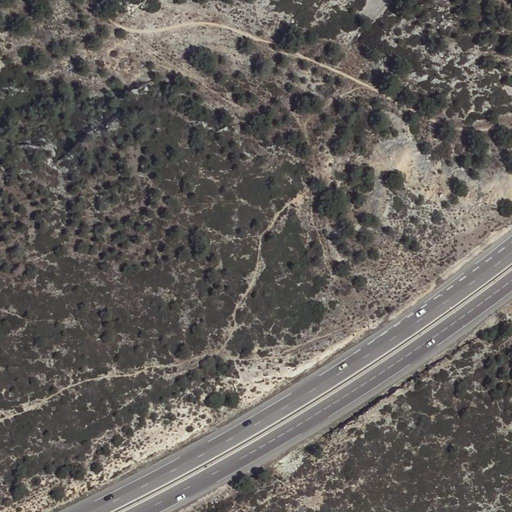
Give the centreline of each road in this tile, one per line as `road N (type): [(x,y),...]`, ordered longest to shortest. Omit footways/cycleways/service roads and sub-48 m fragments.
road 1 (trunk): [(141,511),(386,371),(511,280)]
road 2 (trunk): [(399,332),(205,452),(89,511)]
road 3 (trunk): [(511,237),(399,332)]
road 4 (trunk): [(511,249),(399,332)]
